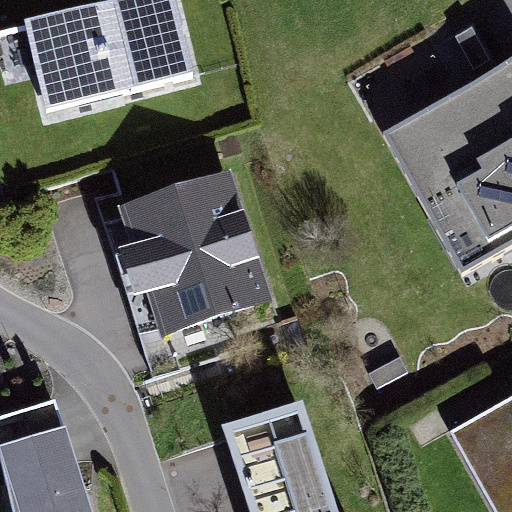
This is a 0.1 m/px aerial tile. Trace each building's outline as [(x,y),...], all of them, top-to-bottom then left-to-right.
[(172,0),(147,0),(0,37),(0,127),(193,78),(172,0)] [(425,214),(511,165),(511,61),(497,70),(499,76),(383,141),(425,214)] [(511,165),(425,214),(462,279),(511,251),(511,165)] [(227,185),(128,217),(166,335),(265,302),(227,185)] [(511,511),(511,403),(451,438),(492,511),(511,511)] [(44,407),(0,421),(0,458),(11,511),(91,511),(67,433),(53,436),(44,407)] [(332,511),(301,413),(227,437),(250,511),(332,511)]
